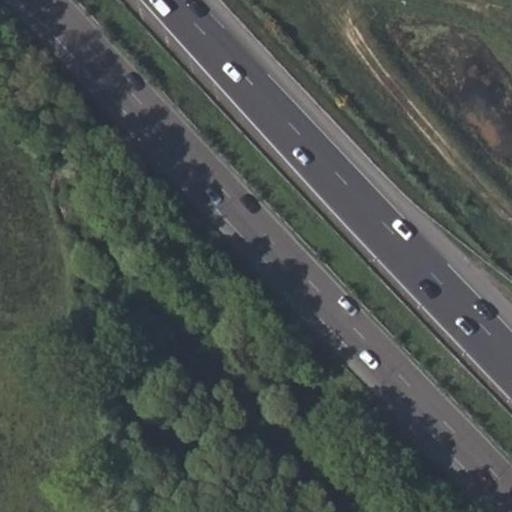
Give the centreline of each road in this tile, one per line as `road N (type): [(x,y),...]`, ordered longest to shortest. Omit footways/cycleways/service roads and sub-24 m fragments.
road 1 (trunk): [(47,0),(511,490)]
road 2 (trunk): [(511,357),(173,0)]
